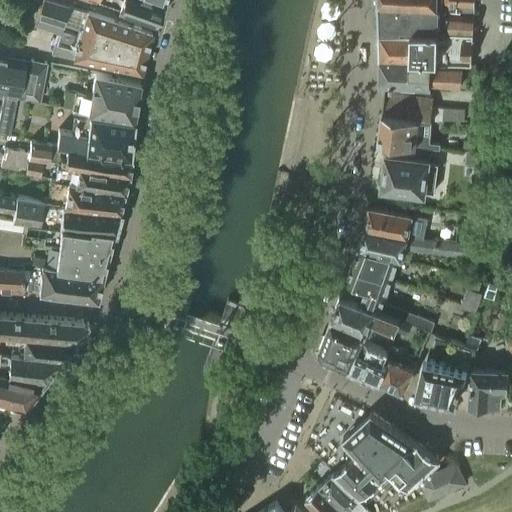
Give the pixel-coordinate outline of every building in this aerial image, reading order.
[(68,4),(56,0),(42,0),(35,22),(59,30),(62,22),(68,4)] [(162,0),(98,0),(114,5),(156,19),(163,0),(162,0)] [(472,14),(473,0),(379,0),(379,6),(444,7),(444,11),(472,14)] [(474,14),(472,14),(444,11),(444,7),(379,6),(380,30),(439,29),(473,32),(474,14)] [(151,32),(88,11),(82,29),(62,22),(59,30),(56,40),(55,40),(52,52),(140,71),(151,32)] [(472,63),(473,32),(439,29),(380,30),(381,56),(433,57),(440,57),(440,62),(460,63),(465,63),(472,63)] [(27,58),(11,55),(11,59),(5,93),(6,93),(19,96),(23,96),(30,63),(26,62),(27,58)] [(431,83),(431,62),(440,62),(440,57),(433,57),(381,56),(379,80),(431,83)] [(11,59),(0,57),(0,92),(5,93),(11,59)] [(47,62),(30,59),(30,63),(23,96),(23,98),(40,102),(47,62)] [(474,64),(472,63),(460,63),(440,62),(431,62),(431,83),(460,85),(462,71),(474,73),(474,64)] [(90,93),(77,91),(75,108),(87,110),(90,111),(133,117),(138,81),(94,72),(90,93)] [(383,105),(382,112),(419,116),(431,117),(433,97),(385,90),(385,92),(384,92),(382,105),(383,105)] [(1,123),(0,126),(0,132),(12,135),(19,96),(6,93),(1,123)] [(465,107),(443,105),(442,117),(464,119),(465,107)] [(132,118),(133,117),(90,111),(86,132),(58,128),(56,143),(66,144),(128,154),(132,118)] [(417,134),(419,116),(382,112),(379,138),(415,143),(415,144),(439,146),(440,142),(429,141),(429,135),(417,134)] [(470,140),(469,148),(486,150),(488,138),(480,137),(479,141),(470,140)] [(126,170),(128,154),(66,144),(65,156),(54,154),(54,151),(50,150),(51,142),(30,139),(29,151),(28,152),(28,156),(44,159),(78,164),(126,170)] [(28,152),(4,148),(0,167),(25,171),(28,156),(28,152)] [(488,150),(486,150),(469,148),(467,148),(465,161),(486,163),(488,150)] [(429,158),(387,152),(382,186),(424,191),(425,189),(434,191),(439,161),(429,160),(429,158)] [(44,159),(28,156),(25,171),(41,174),(43,159),(44,159)] [(126,170),(78,164),(77,168),(57,164),(55,176),(122,187),(126,170)] [(117,207),(122,187),(55,176),(50,175),(45,199),(50,200),(57,201),(63,202),(69,203),(78,204),(93,206),(117,207)] [(0,207),(12,209),(10,216),(13,217),(15,217),(33,219),(41,221),(48,222),(50,222),(62,223),(89,227),(90,225),(113,227),(115,222),(115,217),(117,207),(93,206),(78,204),(69,203),(63,202),(57,201),(50,200),(45,199),(14,194),(14,195),(0,193),(0,207)] [(365,226),(365,227),(404,234),(422,236),(423,225),(410,223),(411,212),(369,205),(365,226)] [(113,228),(113,227),(90,225),(89,227),(62,223),(50,222),(48,222),(41,221),(33,219),(15,217),(13,217),(10,216),(0,214),(0,254),(3,255),(3,258),(24,259),(35,261),(103,270),(113,228)] [(469,242),(422,236),(404,234),(365,227),(358,246),(399,256),(401,256),(404,247),(467,255),(469,242)] [(391,277),(399,256),(358,246),(351,265),(391,277)] [(9,264),(0,263),(0,287),(23,289),(24,261),(9,260),(9,264)] [(97,297),(103,270),(35,261),(31,289),(97,297)] [(383,299),(391,277),(351,265),(346,280),(367,288),(362,301),(351,297),(351,300),(398,318),(430,330),(434,320),(383,299)] [(476,309),(482,291),(467,285),(461,304),(476,309)] [(351,300),(351,297),(340,293),(332,314),(332,313),(331,316),(351,325),(364,331),(370,319),(394,328),(398,318),(351,300)] [(39,337),(40,316),(1,313),(0,324),(0,334),(24,336),(39,337)] [(82,319),(40,316),(39,337),(73,340),(87,323),(82,319)] [(356,350),(362,338),(364,331),(351,325),(331,316),(320,344),(323,354),(338,361),(347,339),(351,341),(351,343),(357,346),(356,349),(356,350)] [(73,340),(39,337),(24,336),(23,353),(59,358),(60,358),(73,340)] [(378,378),(389,356),(384,354),(387,349),(362,338),(356,350),(356,349),(349,366),(378,378)] [(413,391),(437,396),(455,400),(455,399),(475,347),(451,338),(445,362),(423,357),(413,391)] [(349,366),(356,349),(357,346),(351,343),(351,341),(347,339),(338,361),(349,366)] [(40,381),(59,358),(23,353),(11,352),(10,369),(0,366),(0,371),(39,380),(40,381)] [(412,366),(389,356),(378,378),(402,388),(412,366)] [(471,366),(469,402),(498,404),(500,386),(504,386),(505,368),(471,366)] [(243,373),(228,367),(220,387),(235,392),(243,373)] [(0,399),(21,405),(40,381),(39,380),(0,371),(0,399)] [(356,449),(334,469),(360,497),(373,511),(388,504),(396,501),(408,497),(395,483),(401,477),(409,486),(441,457),(417,440),(371,410),(370,411),(343,436),(356,449)] [(456,460),(450,462),(429,472),(422,479),(426,490),(429,497),(465,481),(456,460)] [(360,497),(334,469),(321,482),(347,511),(351,511),(351,505),(360,497)] [(347,511),(321,482),(306,496),(319,510),(317,511),(347,511)] [(285,511),(276,499),(255,511),(302,511),(296,504),(287,511),(285,511)]
